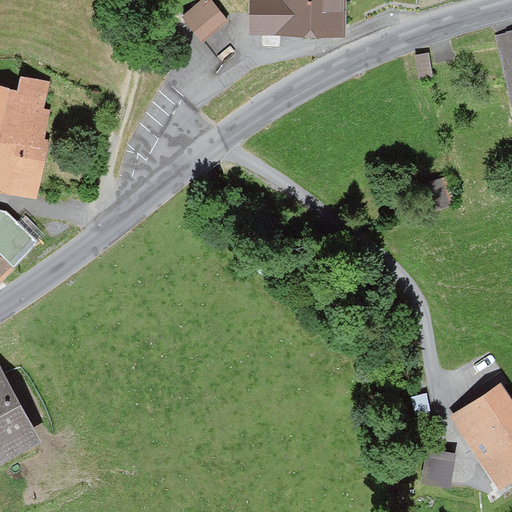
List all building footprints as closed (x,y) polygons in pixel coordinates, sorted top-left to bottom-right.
[(247,44),(210,0),(201,0),(182,16),(222,65),(247,44)] [(298,0),(299,2),(256,2),(256,40),(348,39),(347,0),(298,0)] [(511,88),(511,33),(499,37),(511,88)] [(4,88),(0,109),(0,189),(38,197),(58,98),(4,88)] [(433,214),(457,206),(447,175),(423,183),(433,214)] [(3,210),(0,212),(0,244),(16,260),(35,241),(3,210)] [(0,258),(0,275),(8,267),(0,258)] [(4,365),(0,366),(0,458),(42,436),(4,365)] [(511,400),(504,388),(459,418),(501,482),(511,475),(511,400)] [(429,484),(450,489),(458,459),(436,453),(429,484)]
